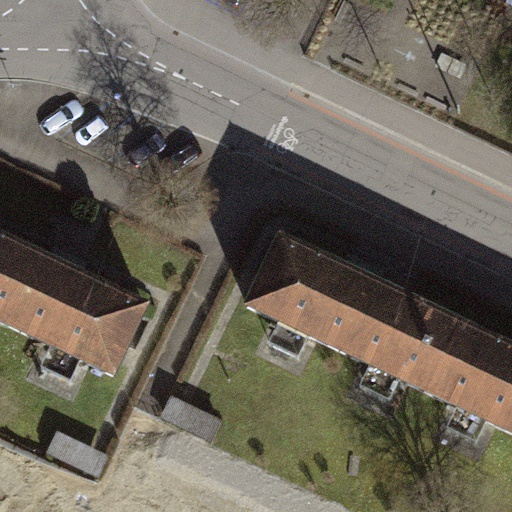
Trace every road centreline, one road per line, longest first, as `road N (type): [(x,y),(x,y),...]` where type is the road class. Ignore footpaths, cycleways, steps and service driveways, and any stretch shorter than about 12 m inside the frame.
road 1 (track): [(314,511),(137,447),(288,128)]
road 2 (residential): [(69,0),(167,71),(511,233)]
